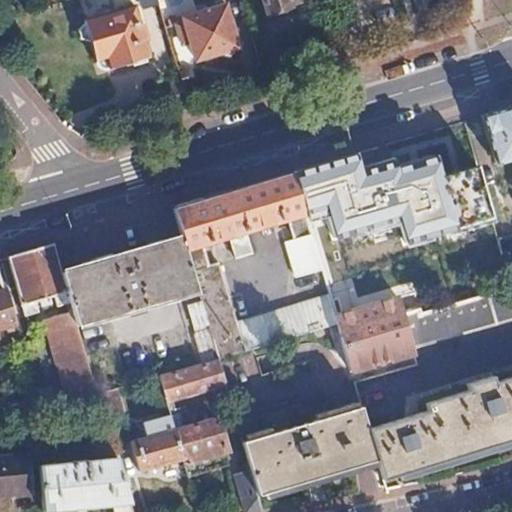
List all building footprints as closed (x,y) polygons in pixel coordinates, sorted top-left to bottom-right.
[(262,0),(266,12),(285,7),(288,7),(285,0),(262,0)] [(240,52),(226,7),(184,20),(198,66),(220,59),(231,63),(240,52)] [(152,58),(137,8),(84,23),(85,27),(78,32),(81,41),(90,43),(96,62),(106,60),(110,70),(152,58)] [(189,103),(183,84),(170,88),(166,94),(155,96),(160,111),(189,103)] [(511,106),(508,108),(488,114),(481,116),(495,165),(511,160),(511,106)] [(453,217),(430,140),(345,165),(368,243),(403,233),(408,248),(439,238),(434,223),(453,217)] [(219,359),(338,324),(336,315),(330,295),(241,322),(223,262),(213,265),(207,244),(232,237),(239,258),(251,255),(245,234),(288,221),(294,242),(284,245),(295,280),(323,271),(293,172),(173,208),(182,237),(198,290),(201,301),(219,359)] [(198,290),(182,237),(145,248),(161,301),(198,290)] [(425,290),(419,269),(451,259),(444,237),(439,238),(408,248),(387,254),(400,299),(425,290)] [(511,237),(501,241),(511,278),(511,237)] [(63,272),(54,243),(32,250),(48,304),(52,302),(50,296),(56,295),(59,306),(72,302),(63,272)] [(161,301),(145,248),(105,260),(63,272),(72,302),(75,313),(79,326),(130,311),(131,317),(147,312),(145,305),(161,301)] [(48,304),(32,250),(8,257),(26,316),(41,312),(37,300),(42,299),(44,305),(48,304)] [(400,299),(387,254),(359,262),(371,305),(354,310),(336,315),(338,324),(343,340),(364,333),(366,339),(408,327),(406,321),(403,311),(400,299)] [(14,322),(0,272),(0,328),(6,326),(9,332),(15,331),(13,323),(14,322)] [(511,289),(406,321),(408,327),(415,351),(511,320),(511,289)] [(219,359),(201,301),(187,306),(193,327),(189,329),(200,365),(219,359)] [(79,326),(75,313),(47,322),(71,403),(100,395),(79,326)] [(415,351),(408,327),(366,339),(364,333),(343,340),(352,371),(415,352),(415,351)] [(166,402),(226,384),(219,359),(200,365),(158,377),(166,402)] [(457,456),(511,439),(511,377),(497,382),(495,376),(470,384),(472,390),(430,402),(432,410),(370,428),(379,459),(384,478),(457,456)] [(124,415),(117,390),(100,395),(107,420),(124,415)] [(370,428),(363,404),(341,411),(357,466),(379,459),(370,428)] [(357,466),(341,411),(243,440),(252,470),(259,494),(357,466)] [(224,452),(214,418),(153,435),(152,429),(144,431),(146,438),(137,441),(145,470),(183,459),(184,464),(224,452)] [(30,455),(0,457),(0,497),(33,494),(30,455)] [(132,503),(119,458),(86,462),(85,458),(72,460),(73,463),(39,467),(43,511),(49,511),(114,505),(132,503)] [(259,494),(252,470),(237,474),(247,511),(264,509),(259,494)] [(134,511),(132,503),(114,505),(114,511),(134,511)]
